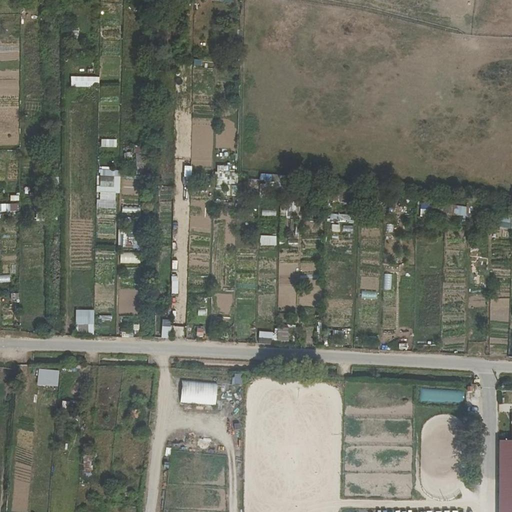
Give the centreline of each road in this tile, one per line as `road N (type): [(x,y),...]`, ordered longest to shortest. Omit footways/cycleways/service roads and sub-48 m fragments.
road 1 (unclassified): [(0,347),(511,369)]
road 2 (unknown): [(149,511),(163,350)]
road 3 (unknown): [(489,368),(484,511)]
